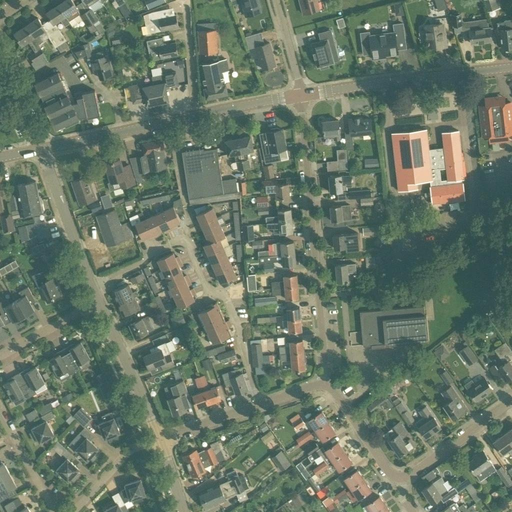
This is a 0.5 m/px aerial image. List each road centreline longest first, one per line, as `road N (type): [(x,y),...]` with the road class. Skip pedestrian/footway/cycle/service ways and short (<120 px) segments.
road 1 (residential): [(323,385),(295,94)]
road 2 (residential): [(91,286),(187,242),(205,285),(221,294),(239,329),(261,403)]
road 3 (tertiary): [(295,94),(511,68)]
road 4 (tertiary): [(40,150),(196,116)]
road 5 (tertiary): [(159,439),(99,301)]
road 6 (tertiary): [(91,286),(40,150)]
road 7 (residential): [(400,476),(511,402)]
road 8 (residential): [(400,476),(387,472),(323,385)]
